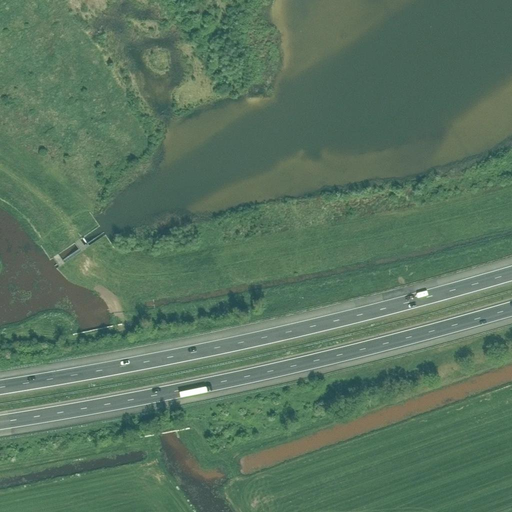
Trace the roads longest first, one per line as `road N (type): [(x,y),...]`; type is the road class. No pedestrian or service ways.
road 1 (motorway): [(511,271),(293,331),(0,386)]
road 2 (motorway): [(0,423),(181,393),(511,309)]
road 3 (track): [(226,458),(511,356)]
road 4 (track): [(226,458),(211,457),(199,429),(177,421),(120,444),(0,468)]
